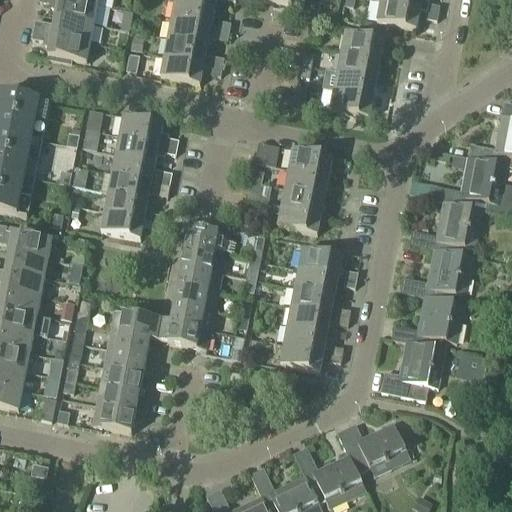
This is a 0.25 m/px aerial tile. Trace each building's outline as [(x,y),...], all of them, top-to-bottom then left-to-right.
[(39,0),(38,7),(39,7),(49,9),(49,10),(52,14),(56,15),(55,22),(94,30),(97,11),(42,0),(39,0)] [(42,0),(97,11),(99,0),(42,0)] [(102,0),(100,10),(120,14),(122,0),(102,0)] [(176,0),(175,7),(214,14),(216,5),(223,6),(223,4),(235,6),(235,0),(176,0)] [(305,0),(264,0),(264,5),(303,13),(305,0)] [(332,0),(312,0),(311,3),(338,17),(344,5),(332,0)] [(381,0),(380,8),(419,15),(426,17),(438,19),(439,12),(428,10),(429,7),(421,5),(422,0),(381,0)] [(355,3),(346,1),(344,12),(353,13),(355,3)] [(175,7),(172,25),(210,33),(214,14),(175,7)] [(419,15),(380,8),(376,28),(416,35),(419,15)] [(130,37),(133,18),(127,17),(123,35),(130,37)] [(438,19),(426,17),(425,24),(436,27),(438,19)] [(35,27),(33,37),(90,49),(94,30),(55,22),(53,30),(35,27)] [(172,25),(168,44),(207,52),(208,44),(217,45),(217,42),(227,44),(229,37),(217,34),(210,33),(172,25)] [(219,27),(217,34),(229,37),(230,29),(219,27)] [(316,42),(319,30),(309,28),(306,40),(316,42)] [(31,45),(43,47),(42,48),(45,51),(49,52),(47,61),(86,68),(90,49),(33,37),(31,45)] [(345,39),(341,59),(380,66),(384,46),(345,39)] [(133,41),(131,53),(140,55),(143,43),(133,41)] [(168,44),(164,63),(203,71),(210,72),(221,74),(223,64),(205,61),(207,52),(168,44)] [(303,58),(300,70),(310,72),(313,60),(303,58)] [(341,59),(337,78),(376,85),(380,66),(341,59)] [(138,61),(129,60),(126,75),(136,77),(138,61)] [(203,71),(164,63),(160,83),(199,91),(202,78),(220,82),(221,74),(210,72),(203,71)] [(310,72),(300,70),(298,82),(308,84),(310,72)] [(337,78),(334,96),(373,104),(376,85),(337,78)] [(373,104),(334,96),(330,116),(369,124),(373,104)] [(49,108),(1,99),(0,106),(0,217),(27,223),(49,108)] [(302,115),(305,103),(294,101),(292,113),(302,115)] [(511,109),(504,108),(501,121),(511,123),(511,109)] [(470,150),(467,163),(506,171),(506,172),(511,173),(511,123),(501,121),(494,155),(470,150)] [(162,130),(123,122),(119,142),(158,150),(165,151),(167,144),(168,139),(161,138),(162,130)] [(76,153),(78,141),(68,139),(66,151),(76,153)] [(119,142),(116,161),(155,169),(158,150),(119,142)] [(167,144),(165,151),(176,153),(178,146),(167,144)] [(266,163),(268,151),(258,149),(255,161),(266,163)] [(176,153),(165,151),(164,159),(175,161),(176,153)] [(293,156),(289,176),(328,183),(332,163),(293,156)] [(116,161),(112,180),(151,187),(169,191),(172,179),(153,176),(155,169),(116,161)] [(433,207),(443,209),(443,207),(482,215),(482,216),(510,222),(511,211),(511,191),(503,190),(506,172),(506,171),(467,163),(461,197),(436,193),(433,207)] [(71,179),(69,191),(81,193),(85,175),(77,173),(72,172),(71,179)] [(253,176),(250,188),(261,190),(263,178),(253,176)] [(289,176),(285,194),(324,202),(328,183),(289,176)] [(59,189),(69,191),(71,179),(61,177),(59,189)] [(112,180),(108,199),(147,206),(149,199),(167,203),(169,191),(151,187),(112,180)] [(261,190),(250,188),(248,199),(258,201),(261,190)] [(285,194),(281,213),(320,221),(324,202),(285,194)] [(108,199),(105,218),(144,225),(147,206),(108,199)] [(412,237),(409,251),(433,256),(434,255),(463,260),(465,253),(474,255),(482,216),(482,215),(443,207),(443,209),(436,242),(412,237)] [(272,219),(280,221),(277,233),(317,241),(320,221),(281,213),(274,211),(272,219)] [(79,214),(72,213),(70,222),(77,224),(79,214)] [(144,225),(105,218),(101,237),(140,245),(144,225)] [(252,232),(255,220),(244,218),(242,230),(252,232)] [(152,219),(150,227),(162,229),(163,221),(152,219)] [(60,234),(63,221),(53,220),(50,232),(60,234)] [(162,229),(150,227),(149,234),(160,236),(162,229)] [(0,248),(10,251),(9,257),(48,265),(51,245),(6,236),(6,232),(0,231),(0,248)] [(189,232),(186,253),(224,261),(229,240),(189,232)] [(261,256),(264,244),(254,242),(251,254),(261,256)] [(186,253),(182,272),(221,279),(224,261),(186,253)] [(303,255),(299,275),(338,283),(342,263),(331,261),(332,256),(319,253),(318,258),(303,255)] [(403,284),(400,298),(424,303),(425,302),(454,307),(456,300),(465,302),(473,262),(463,260),(434,255),(433,256),(427,289),(403,284)] [(5,276),(44,284),(48,265),(9,257),(5,276)] [(182,272),(178,291),(217,298),(221,279),(182,272)] [(248,272),(245,284),(255,286),(258,274),(248,272)] [(0,275),(0,287),(3,288),(1,295),(40,303),(44,284),(5,276),(0,275)] [(299,275),(295,294),(334,302),(338,283),(299,275)] [(346,277),(344,284),(356,286),(357,279),(346,277)] [(255,286),(245,284),(243,296),(253,298),(255,286)] [(356,286),(344,284),(343,292),(354,294),(356,286)] [(71,317),(72,290),(54,289),(53,316),(71,317)] [(178,291),(174,309),(213,317),(217,298),(178,291)] [(295,294),(291,313),(330,321),(334,302),(295,294)] [(0,314),(36,322),(40,303),(1,295),(0,301),(0,314)] [(393,331),(391,345),(406,348),(406,347),(445,355),(446,347),(456,349),(463,309),(454,307),(425,302),(424,303),(418,336),(393,331)] [(88,320),(91,308),(81,306),(78,318),(88,320)] [(174,309),(171,327),(171,328),(210,336),(213,317),(174,309)] [(240,310),(238,322),(248,324),(250,312),(240,310)] [(291,313),(287,332),(327,339),(330,321),(291,313)] [(0,314),(0,333),(33,340),(36,322),(0,314)] [(339,314),(337,322),(349,324),(350,317),(339,314)] [(114,316),(111,336),(150,344),(149,345),(154,346),(158,325),(114,316)] [(248,324),(238,322),(236,334),(246,336),(248,324)] [(349,324),(337,322),(336,329),(347,332),(349,324)] [(167,326),(162,348),(206,356),(210,336),(171,328),(171,327),(167,326)] [(287,332),(284,351),(323,358),(327,339),(287,332)] [(0,353),(29,359),(33,340),(0,333),(0,353)] [(75,336),(72,348),(83,350),(85,338),(75,336)] [(111,336),(107,355),(146,363),(149,345),(150,344),(111,336)] [(250,345),(249,353),(259,355),(260,347),(250,345)] [(406,347),(406,348),(399,381),(384,378),(380,398),(425,407),(428,392),(437,394),(445,355),(406,347)] [(83,350),(72,348),(70,360),(80,362),(83,350)] [(323,358),(284,351),(280,370),(319,378),(323,358)] [(230,364),(240,366),(242,354),(232,352),(230,364)] [(331,352),(330,360),(341,362),(343,354),(331,352)] [(29,359),(0,353),(0,373),(25,378),(29,359)] [(107,355),(103,374),(142,382),(146,363),(107,355)] [(459,359),(457,371),(484,376),(486,364),(459,359)] [(341,362),(330,360),(328,367),(340,369),(341,362)] [(0,373),(0,392),(22,397),(25,378),(0,373)] [(67,374),(65,386),(75,388),(77,376),(67,374)] [(103,374),(100,393),(138,400),(142,382),(103,374)] [(231,379),(229,391),(241,393),(243,381),(231,379)] [(75,388),(65,386),(62,398),(73,400),(75,388)] [(22,397),(0,392),(0,413),(18,417),(22,397)] [(100,393),(96,412),(135,419),(138,400),(100,393)] [(57,405),(45,403),(41,426),(53,428),(57,405)] [(96,412),(92,431),(131,439),(135,419),(96,412)] [(67,430),(69,418),(59,416),(56,428),(67,430)] [(337,439),(347,462),(348,461),(357,480),(369,474),(373,483),(410,465),(393,429),(362,444),(355,430),(337,439)] [(293,460),(304,482),(305,482),(318,509),(325,506),(327,511),(333,511),(365,497),(357,480),(348,461),(347,462),(317,476),(306,454),(293,460)] [(31,481),(46,484),(48,473),(33,470),(31,481)] [(250,481),(260,503),(262,502),(266,511),(319,511),(318,509),(305,482),(304,482),(274,497),(263,474),(250,481)] [(43,484),(29,482),(26,500),(39,503),(43,484)] [(266,511),(262,502),(260,503),(241,511),(227,511),(220,495),(206,501),(210,511),(266,511)] [(429,511),(432,509),(418,501),(412,511),(429,511)] [(33,511),(40,511),(42,504),(35,503),(33,511)]
